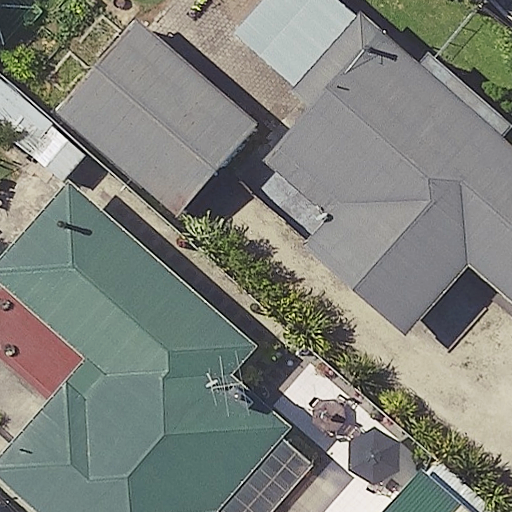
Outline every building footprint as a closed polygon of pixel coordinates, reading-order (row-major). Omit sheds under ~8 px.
[(359,13),(343,0),(266,0),(237,34),(298,85),(359,13)] [(262,120),(140,19),(60,114),(182,215),(262,120)] [(511,137),(384,31),(268,170),(324,218),(299,247),(410,340),(470,268),(511,303),(511,137)] [(259,336),(70,179),(0,262),(0,285),(84,355),(0,455),(0,488),(28,511),(219,511),(216,509),(289,422),(229,372),(259,336)] [(475,511),(422,468),(385,511),(475,511)]
